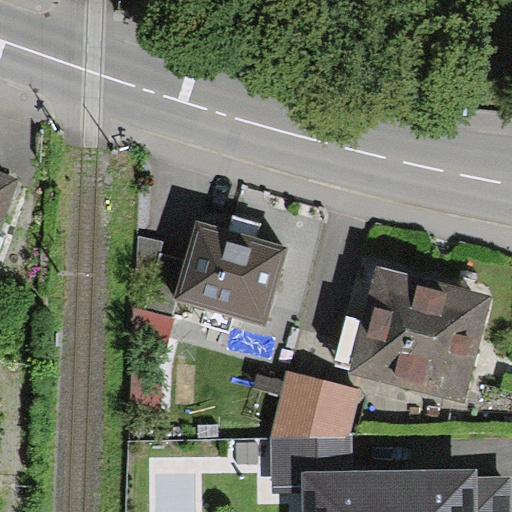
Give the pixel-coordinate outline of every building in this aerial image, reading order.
[(0,227),(18,180),(0,172),(0,227)] [(177,307),(268,327),(286,248),(195,227),(189,253),(177,307)] [(145,299),(177,307),(189,253),(157,245),(145,299)] [(407,386),(434,283),(378,268),(352,372),(407,386)] [(491,297),(434,283),(407,386),(465,401),(491,297)] [(177,318),(140,309),(130,349),(130,404),(161,404),(160,358),(167,358),(177,318)] [(364,394),(287,372),(270,438),(270,463),(271,495),(305,494),(305,472),(354,472),(352,435),(364,394)] [(507,511),(507,482),(473,482),(473,470),(354,472),(305,472),(305,494),(305,511),(507,511)]
